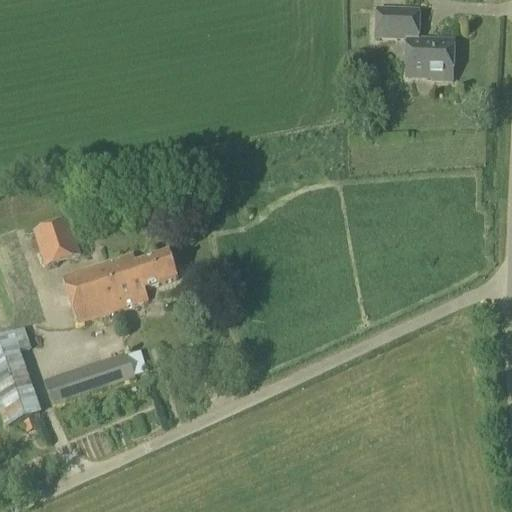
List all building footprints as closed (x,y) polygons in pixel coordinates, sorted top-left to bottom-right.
[(452,85),(453,45),(419,44),(420,15),(377,13),(376,43),(408,44),(407,81),(432,82),(432,84),(452,85)] [(371,81),(339,95),(360,142),(392,128),(371,81)] [(44,271),(80,259),(68,223),(32,235),(44,271)] [(0,336),(1,340),(42,326),(18,256),(0,262),(0,336)] [(178,284),(169,258),(137,268),(133,258),(62,281),(77,328),(148,305),(145,295),(178,284)] [(15,394),(32,391),(24,339),(7,342),(15,394)] [(53,408),(133,381),(125,358),(45,385),(53,408)] [(24,416),(41,415),(40,398),(23,399),(24,416)]
